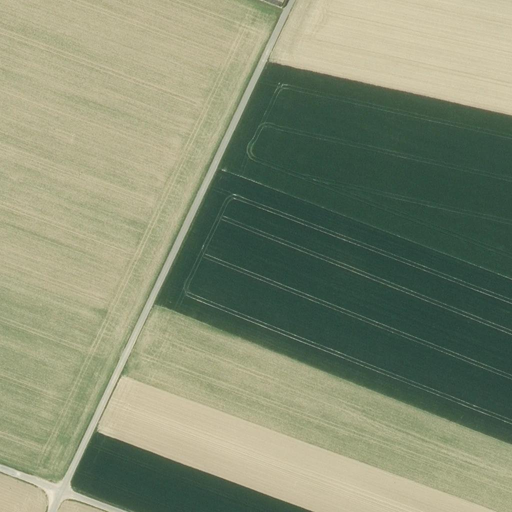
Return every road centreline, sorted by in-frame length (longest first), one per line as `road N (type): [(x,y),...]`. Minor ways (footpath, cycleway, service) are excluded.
road 1 (track): [(51,511),(292,0)]
road 2 (track): [(0,469),(115,511)]
